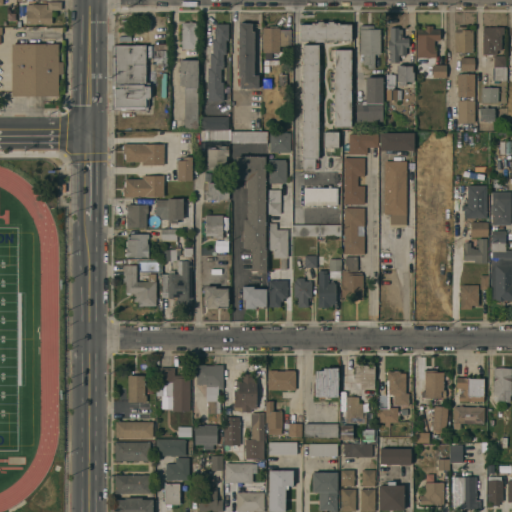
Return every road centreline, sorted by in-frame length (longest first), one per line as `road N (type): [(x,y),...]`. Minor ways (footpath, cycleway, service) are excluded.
road 1 (residential): [(511,339),(91,337)]
road 2 (secondary): [(89,219),(91,511)]
road 3 (secondary): [(89,0),(89,133)]
